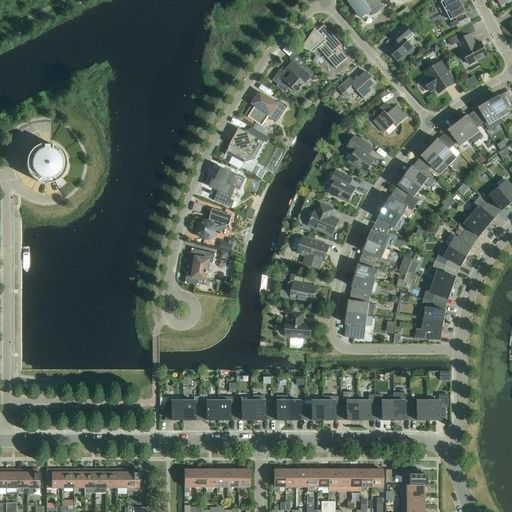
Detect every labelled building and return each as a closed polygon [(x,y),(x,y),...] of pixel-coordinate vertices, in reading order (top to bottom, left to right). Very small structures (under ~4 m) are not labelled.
[(348,1),(356,12),(356,14),(357,16),(358,17),(360,18),(361,19),(370,12),(373,16),(384,8),(378,0),(371,0),(348,0),(348,1)] [(445,9),(447,14),(449,13),(453,20),(466,13),(458,0),(446,0),(443,1),(447,8),(445,9)] [(400,20),(405,17),(402,12),(397,15),(400,20)] [(460,24),(459,23),(457,20),(450,24),(452,28),(460,24)] [(339,49),(342,46),(324,25),(317,32),(315,30),(311,36),(307,42),(303,49),(313,53),(318,49),(336,69),(347,58),(339,49)] [(413,49),(407,42),(414,36),(404,25),(394,34),(398,40),(387,50),(398,62),(413,49)] [(450,40),(453,46),(459,43),(464,52),(462,53),(469,65),(488,56),(481,43),(476,46),(470,35),(465,38),(462,33),(450,40)] [(431,49),(435,55),(441,50),(436,45),(431,49)] [(418,68),(426,63),(423,58),(415,63),(418,68)] [(289,70),(286,74),(281,71),(274,80),(273,80),(272,81),(279,86),(278,87),(286,93),(291,87),(298,94),(306,85),(305,84),(311,76),(301,67),(300,68),(293,61),(291,63),(292,64),(287,69),(289,70)] [(428,77),(423,81),(431,93),(436,89),(438,94),(455,83),(441,62),(425,73),(428,77)] [(374,93),(370,89),(376,84),(366,73),(354,84),(350,79),(338,90),(345,98),(355,89),(366,101),(374,93)] [(504,94),(489,102),(499,120),(500,119),(509,114),(507,109),(511,106),(504,94)] [(245,118),(252,122),(253,121),(262,127),(268,117),(277,123),(287,109),(277,102),(276,105),(260,95),(254,104),(256,106),(252,111),(251,109),(245,118)] [(499,120),(489,102),(473,112),(482,125),(484,123),(489,132),(502,124),(500,119),(499,120)] [(372,115),(376,120),(373,122),(384,134),(395,124),(397,127),(407,118),(396,107),(391,111),(384,104),(372,115)] [(458,123),(470,139),(474,144),(483,137),(477,128),(482,125),(473,112),(458,123)] [(458,123),(443,135),(453,146),(458,143),(461,146),(470,139),(458,123)] [(254,160),(264,142),(239,129),(225,154),(232,158),(229,164),(240,170),(244,164),(254,160)] [(430,148),(444,162),(448,166),(457,158),(449,150),(453,146),(443,135),(430,148)] [(349,162),(365,173),(375,160),(369,156),(373,150),(355,137),(349,145),(350,147),(353,149),(351,153),(351,155),(353,156),(349,162)] [(53,183),(55,182),(57,181),(58,180),(59,179),(61,177),(62,175),(64,173),(64,172),(65,171),(65,169),(65,168),(66,166),(66,164),(66,163),(66,162),(65,161),(65,160),(65,158),(64,157),(64,156),(63,155),(63,154),(62,153),(61,152),(60,150),(58,148),(56,147),(54,146),(52,145),(51,145),(51,152),(48,152),(48,146),(43,146),(43,152),(41,152),(41,145),(39,145),(37,146),(35,147),(33,149),(32,149),(32,150),(30,152),(29,153),(29,154),(27,156),(27,157),(27,158),(26,159),(26,160),(26,162),(26,163),(26,164),(26,165),(26,166),(26,167),(26,169),(26,170),(27,171),(27,172),(28,173),(29,175),(29,176),(30,177),(32,178),(33,180),(35,181),(36,182),(38,183),(40,184),(42,184),(44,184),(46,184),(48,184),(49,184),(51,184),(53,183)] [(444,162),(430,148),(417,162),(428,171),(433,167),(436,171),(440,175),(448,166),(444,162)] [(486,161),(482,155),(477,159),(481,165),(486,161)] [(323,168),(327,171),(331,170),(332,165),(328,162),(324,164),(323,168)] [(417,162),(405,176),(421,189),(428,179),(424,176),(428,171),(417,162)] [(246,179),(223,170),(220,177),(218,176),(213,189),(218,191),(214,201),(232,209),(234,202),(231,200),(233,194),(235,189),(241,191),(246,179)] [(332,188),(329,193),(335,196),(335,198),(341,201),(342,199),(348,202),(355,189),(348,185),(347,183),(349,178),(336,172),(331,182),(330,185),(330,187),(332,188)] [(405,176),(394,191),(416,206),(419,201),(414,197),(421,189),(405,176)] [(508,181),(499,189),(511,204),(511,203),(511,183),(511,185),(508,181)] [(493,200),(487,204),(498,215),(511,204),(499,189),(490,196),(493,200)] [(394,191),(385,208),(402,217),(407,208),(413,211),(416,206),(394,191)] [(480,197),(467,212),(472,216),(487,229),(498,215),(487,204),(480,197)] [(331,218),(334,210),(319,204),(316,212),(315,211),(308,226),(332,236),(339,221),(331,218)] [(246,215),(253,218),(256,211),(248,208),(246,215)] [(385,208),(375,224),(389,230),(392,225),(396,228),(402,217),(385,208)] [(229,226),(232,216),(212,209),(208,221),(206,221),(205,221),(203,221),(202,222),(201,223),(200,223),(199,225),(198,225),(198,226),(197,228),(197,229),(197,230),(197,231),(197,232),(197,233),(197,234),(198,235),(198,236),(199,237),(200,238),(201,239),(202,239),(203,239),(204,240),(206,240),(208,240),(210,239),(211,239),(212,238),(213,237),(214,235),(215,235),(215,234),(215,233),(216,232),(216,231),(216,230),(216,229),(229,226)] [(465,231),(463,233),(476,242),(487,229),(472,216),(468,220),(466,219),(465,219),(464,219),(458,226),(465,231)] [(375,224),(368,241),(386,249),(391,238),(386,236),(389,230),(375,224)] [(444,244),(450,247),(467,257),(476,242),(463,233),(460,240),(450,234),(444,244)] [(307,256),(304,263),(306,265),(317,269),(319,268),(322,261),(324,261),(329,247),(305,239),(302,240),(299,252),(300,254),(307,256)] [(368,241),(361,258),(375,263),(377,258),(382,259),(386,249),(368,241)] [(439,254),(435,262),(458,272),(467,257),(450,247),(444,257),(439,254)] [(185,284),(198,286),(199,278),(205,279),(206,274),(207,274),(208,271),(207,271),(208,262),(214,264),(216,255),(192,249),(187,268),(187,273),(185,284)] [(361,258),(356,276),(375,282),(378,270),(373,269),(375,263),(361,258)] [(414,259),(410,270),(418,273),(422,261),(414,259)] [(437,272),(434,282),(452,289),(458,272),(435,262),(432,270),(437,272)] [(290,300),(314,304),(317,287),(304,285),(305,278),(291,275),(290,283),(293,284),(290,300)] [(356,276),(350,295),(370,299),(371,293),(375,282),(356,276)] [(426,290),(423,299),(447,305),(452,289),(434,282),(430,292),(426,290)] [(350,295),(348,313),(367,316),(373,317),(375,305),(369,304),(370,299),(350,295)] [(397,304),(399,298),(392,296),(391,303),(397,304)] [(426,309),(424,319),(444,323),(447,305),(423,299),(422,308),(426,309)] [(303,324),(304,314),(291,313),(290,323),(287,323),(286,326),(285,327),(284,328),(283,330),(283,332),(284,333),(286,334),(286,337),(293,337),(294,339),(295,340),(297,341),(299,340),(300,339),(301,338),(311,339),(312,325),(303,324)] [(367,316),(348,313),(344,338),(364,340),(365,327),(366,327),(367,316)] [(444,323),(424,319),(422,330),(416,329),(415,339),(425,341),(441,341),(444,323)] [(346,406),(340,406),(340,421),(357,421),(357,401),(352,401),(352,393),(342,393),(342,402),(346,402),(346,406)] [(392,393),(392,401),(392,421),(410,421),(410,406),(404,406),(404,393),(392,393)] [(368,401),(357,401),(357,421),(375,421),(375,406),(375,395),(368,395),(368,401)] [(382,395),(375,395),(375,406),(375,421),(392,421),(392,401),(382,401),(382,395)] [(438,401),(427,401),(427,421),(445,421),(445,406),(447,406),(447,395),(438,395),(438,401)] [(270,406),(264,406),(264,401),(264,396),(252,396),(252,401),(252,421),(270,421),(270,406)] [(287,421),(288,401),(288,396),(276,396),(276,402),(270,402),(270,406),(270,421),(287,421)] [(217,421),(235,421),(235,406),(232,406),(232,397),(218,397),(218,401),(217,421)] [(322,397),(322,401),(322,421),(340,421),(340,406),(338,406),(338,397),(322,397)] [(165,421),(182,421),(182,401),(171,401),(171,403),(165,403),(165,421)] [(182,421),(200,421),(200,406),(194,406),(194,401),(182,401),(182,421)] [(200,421),(217,421),(218,401),(206,401),(206,406),(200,406),(200,421)] [(235,421),(252,421),(252,401),(241,401),(241,406),(235,406),(235,421)] [(299,401),(288,401),(287,421),(305,421),(305,406),(299,406),(299,401)] [(311,406),(305,406),(305,421),(322,421),(322,401),(311,401),(311,406)] [(416,406),(410,406),(410,421),(427,421),(427,401),(416,401),(416,406)] [(16,470),(6,470),(6,489),(16,489),(16,470)] [(27,470),(16,470),(16,489),(27,489),(27,470)] [(27,470),(27,489),(27,494),(33,494),(33,489),(38,489),(38,470),(27,470)] [(46,489),(62,489),(62,470),(46,470),(46,475),(46,489)] [(62,489),(73,489),(73,470),(62,470),(62,489)] [(73,489),(84,489),(84,470),(73,470),(73,489)] [(95,489),(95,470),(84,470),(84,489),(84,494),(95,494),(95,489)] [(106,489),(106,470),(95,470),(95,489),(95,494),(106,494),(106,489)] [(106,489),(116,489),(116,470),(106,470),(106,489)] [(116,489),(127,489),(127,470),(116,470),(116,489)] [(127,489),(127,496),(134,496),(134,489),(138,489),(138,470),(127,470),(127,489)] [(184,488),(195,488),(195,470),(184,470),(184,488)] [(195,488),(206,488),(206,470),(195,470),(195,488)] [(206,488),(216,488),(216,470),(206,470),(206,488)] [(216,488),(227,488),(227,470),(216,470),(216,488)] [(227,488),(238,488),(238,470),(227,470),(227,488)] [(238,470),(238,488),(249,488),(249,470),(238,470)] [(279,488),(285,488),(285,470),(273,470),(273,488),(274,488),(274,492),(279,492),(279,488)] [(285,488),(295,488),(295,470),(285,470),(285,488)] [(295,488),(306,488),(306,470),(295,470),(295,488)] [(306,488),(317,488),(317,470),(306,470),(306,488)] [(317,488),(328,488),(328,470),(317,470),(317,488)] [(328,492),(339,492),(339,470),(328,470),(328,488),(328,492)] [(339,492),(349,492),(349,470),(339,470),(339,492)] [(349,492),(360,492),(360,470),(349,470),(349,492)] [(365,488),(371,488),(371,470),(360,470),(360,492),(363,492),(365,490),(365,488)] [(371,470),(371,488),(377,488),(377,490),(380,493),(382,493),(382,470),(371,470)] [(402,486),(406,486),(406,485),(408,485),(408,486),(424,486),(426,486),(426,474),(420,474),(420,470),(402,470),(402,486)] [(406,485),(406,486),(406,496),(424,496),(424,486),(408,486),(408,485),(406,485)] [(406,496),(406,507),(424,507),(424,496),(406,496)]
